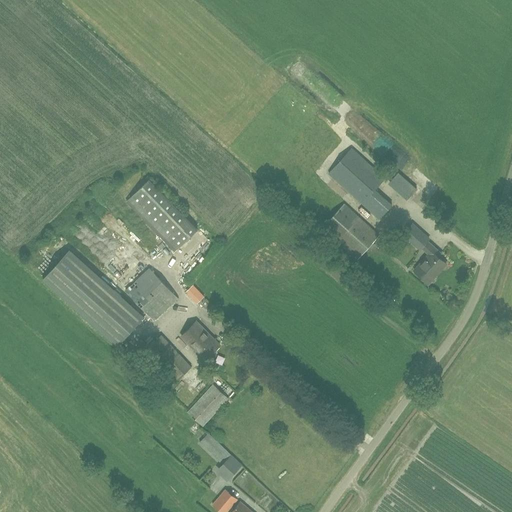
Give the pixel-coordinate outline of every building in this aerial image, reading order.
[(329,173),(350,192),(380,219),(393,205),(376,190),(386,178),(353,148),(329,173)] [(379,235),(345,204),(301,164),(288,178),(332,218),(323,228),(357,259),(379,235)] [(413,167),(408,176),(422,185),(428,176),(413,167)] [(389,184),(398,192),(407,201),(417,190),(399,173),(389,184)] [(198,230),(162,192),(150,180),(127,202),(175,252),(198,230)] [(113,218),(108,220),(112,228),(117,226),(113,218)] [(421,250),(423,248),(428,242),(430,239),(413,224),(404,235),(421,250)] [(123,241),(129,232),(125,230),(120,239),(123,241)] [(124,259),(107,242),(102,248),(130,275),(142,263),(137,258),(133,263),(127,257),(124,259)] [(439,251),(428,242),(423,248),(430,255),(415,271),(430,284),(447,264),(439,257),(442,254),(439,251)] [(43,278),(117,346),(144,316),(71,248),(43,278)] [(178,298),(150,268),(126,291),(155,321),(178,298)] [(186,292),(198,304),(205,296),(194,285),(186,292)] [(205,360),(220,346),(197,322),(181,336),(205,360)] [(176,382),(192,367),(162,336),(146,351),(176,382)] [(197,367),(201,364),(195,356),(191,360),(197,367)] [(203,426),(229,398),(214,384),(188,413),(203,426)] [(228,481),(243,465),(209,433),(200,443),(223,464),(217,471),(228,481)] [(221,511),(227,511),(238,500),(226,490),(213,505),(221,511)] [(252,511),(241,502),(232,511),(252,511)]
